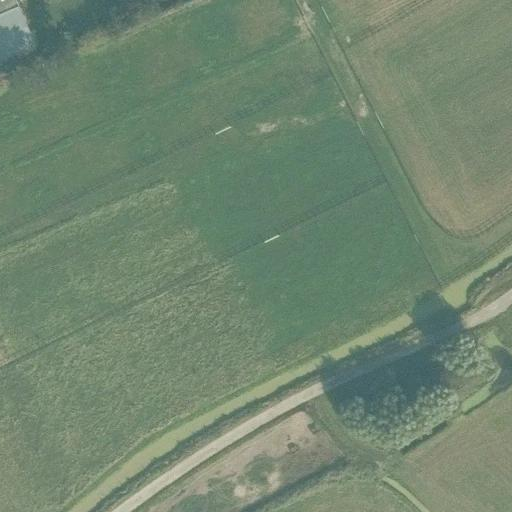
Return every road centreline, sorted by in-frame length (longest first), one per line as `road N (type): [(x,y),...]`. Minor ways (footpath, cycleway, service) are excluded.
road 1 (track): [(511,297),(479,320),(307,392),(195,456),(121,511)]
road 2 (track): [(417,484),(360,449),(313,389)]
